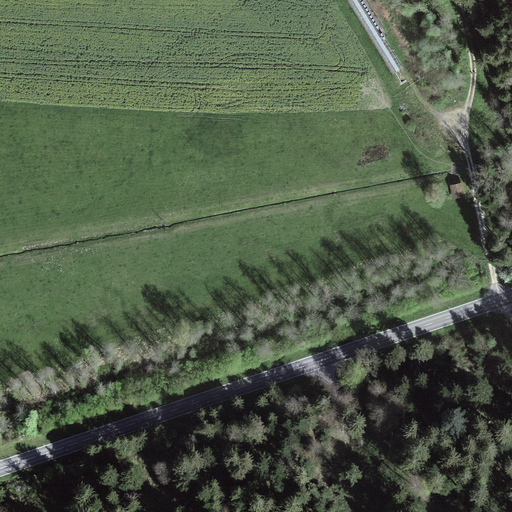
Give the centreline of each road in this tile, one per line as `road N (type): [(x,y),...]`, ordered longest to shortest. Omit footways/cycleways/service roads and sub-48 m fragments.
road 1 (secondary): [(0,466),(511,295)]
road 2 (track): [(453,0),(474,70),(464,138),(498,299),(511,321)]
